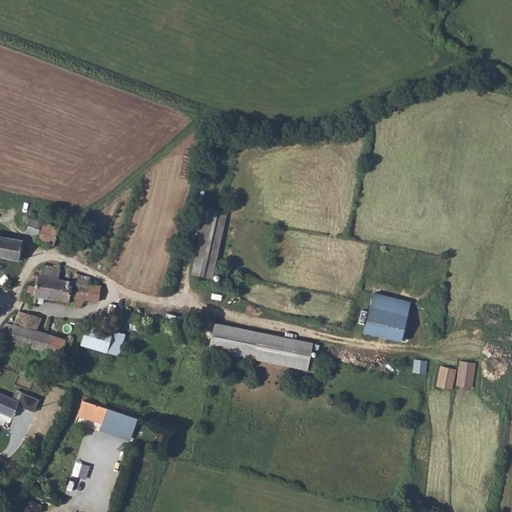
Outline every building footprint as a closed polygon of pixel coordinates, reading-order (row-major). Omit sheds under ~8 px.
[(207,208),(192,273),(212,277),(227,212),(207,208)] [(42,215),(29,210),(23,230),(35,233),(34,239),(53,244),(61,218),(62,218),(43,212),(42,215)] [(18,254),(21,244),(22,239),(0,234),(0,255),(17,258),(18,254)] [(27,285),(23,300),(34,302),(35,296),(67,300),(67,304),(78,306),(83,299),(97,301),(100,285),(55,278),(56,268),(45,265),(40,265),(38,275),(35,274),(33,285),(27,285)] [(410,302),(374,293),(364,332),(400,342),(410,302)] [(4,323),(0,329),(0,336),(1,337),(1,339),(2,342),(4,342),(6,342),(7,339),(10,340),(10,342),(28,348),(29,346),(60,356),(62,350),(70,352),(70,350),(73,351),(75,348),(74,346),(72,345),(72,343),(64,340),(64,339),(23,326),(29,315),(18,311),(12,323),(4,323)] [(125,313),(124,322),(150,326),(151,318),(125,313)] [(415,317),(412,333),(427,335),(429,319),(415,317)] [(87,323),(81,344),(104,352),(110,331),(87,323)] [(310,346),(212,325),(207,348),(305,370),(310,346)] [(110,331),(104,352),(116,355),(122,334),(110,331)] [(414,371),(427,372),(428,359),(415,358),(414,371)] [(457,385),(474,386),(476,361),(459,359),(457,385)] [(436,385),(453,389),(458,368),(441,364),(436,385)] [(47,391),(37,415),(50,420),(59,396),(47,391)] [(0,413),(3,415),(5,408),(12,411),(15,405),(30,412),(35,400),(19,393),(17,400),(0,393),(0,413)] [(99,421),(98,424),(128,434),(133,417),(80,399),(75,414),(99,421)] [(5,408),(3,415),(10,417),(12,411),(5,408)] [(128,434),(98,424),(97,428),(127,438),(128,434)] [(73,473),(87,478),(91,464),(77,460),(73,473)] [(16,496),(10,510),(13,511),(30,511),(31,511),(35,511),(39,511),(42,505),(16,496)]
